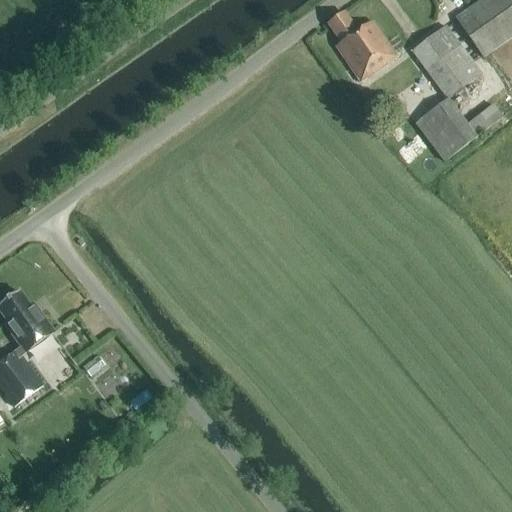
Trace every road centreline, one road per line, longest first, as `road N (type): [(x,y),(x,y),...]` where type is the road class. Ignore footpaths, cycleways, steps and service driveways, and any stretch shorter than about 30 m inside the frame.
road 1 (unclassified): [(44,225),(338,0)]
road 2 (unclassified): [(272,511),(44,225)]
road 3 (unclassified): [(0,129),(183,0)]
